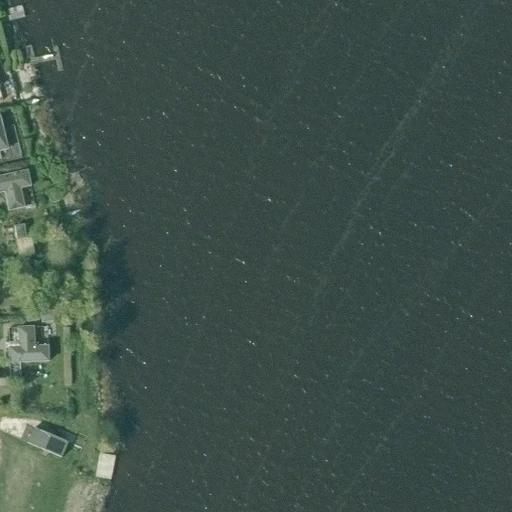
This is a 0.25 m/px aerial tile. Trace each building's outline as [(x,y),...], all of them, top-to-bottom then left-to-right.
[(0,117),(0,153),(9,151),(0,117)] [(0,194),(4,194),(8,212),(25,209),(20,190),(31,188),(28,171),(0,177),(0,194)] [(15,227),(17,240),(25,238),(23,226),(15,227)] [(31,254),(28,240),(17,242),(20,256),(31,254)] [(42,325),(56,322),(54,312),(40,315),(42,325)] [(35,348),(34,328),(18,328),(18,343),(9,344),(10,365),(49,363),(49,347),(35,348)] [(67,443),(32,429),(26,444),(60,458),(67,443)]
